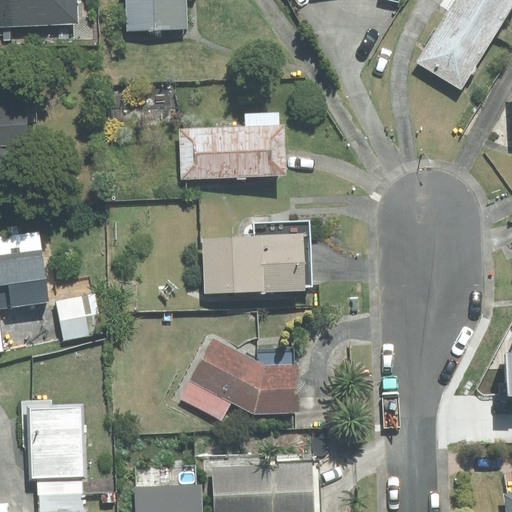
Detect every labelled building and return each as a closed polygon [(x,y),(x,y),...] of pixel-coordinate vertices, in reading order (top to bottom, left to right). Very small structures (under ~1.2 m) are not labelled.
[(77,0),(0,0),(0,27),(79,23),(77,0)] [(117,0),(122,40),(183,34),(179,0),(117,0)] [(448,0),(410,66),(455,94),(507,0),(448,0)] [(41,94),(0,93),(0,188),(23,189),(24,133),(40,133),(41,94)] [(176,184),(274,182),(272,114),(232,115),(232,134),(175,135),(176,184)] [(210,292),(320,285),(316,217),(257,220),(257,232),(206,235),(210,292)] [(0,237),(0,303),(59,295),(51,231),(0,237)] [(98,293),(63,302),(70,329),(105,320),(98,293)] [(314,409),(309,358),(269,362),(216,334),(181,402),(222,423),(235,399),(264,413),(314,409)] [(42,511),(95,511),(94,403),(40,404),(42,511)] [(218,511),(324,511),(322,458),(216,464),(218,511)] [(205,511),(207,482),(140,478),(138,511),(205,511)] [(511,511),(511,495),(496,498),(497,511),(511,511)]
